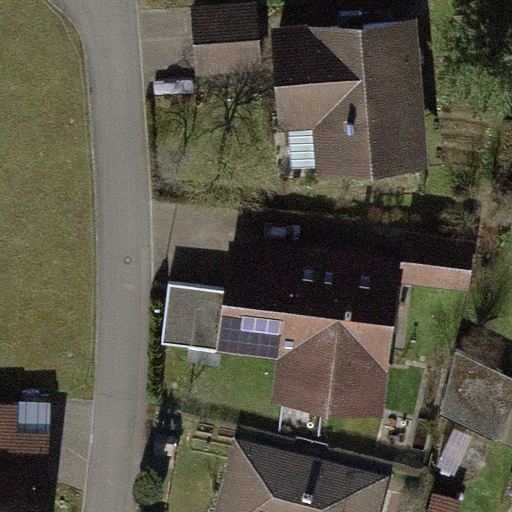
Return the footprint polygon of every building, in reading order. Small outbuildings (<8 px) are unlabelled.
[(425,148),(419,10),(199,21),(201,71),(288,67),(290,111),(326,110),(328,153),(425,148)] [(412,246),(246,228),(233,343),(297,350),(292,395),(402,407),(416,283),(484,291),(491,235),(414,226),(412,246)] [(224,277),(171,274),(167,336),(220,339),(224,277)] [(507,434),(511,421),(511,368),(469,351),(445,409),(507,434)] [(36,399),(0,399),(0,511),(58,511),(57,428),(36,429),(36,399)] [(396,511),(405,478),(245,439),(226,511),(396,511)]
